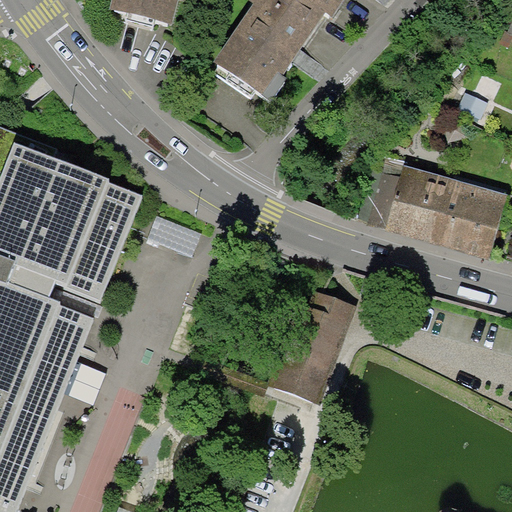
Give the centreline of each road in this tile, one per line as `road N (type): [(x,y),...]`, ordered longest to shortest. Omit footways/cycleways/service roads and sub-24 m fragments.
road 1 (secondary): [(25,0),(101,96),(237,201)]
road 2 (secondary): [(237,201),(329,240),(511,295)]
road 3 (residential): [(237,201),(406,0)]
